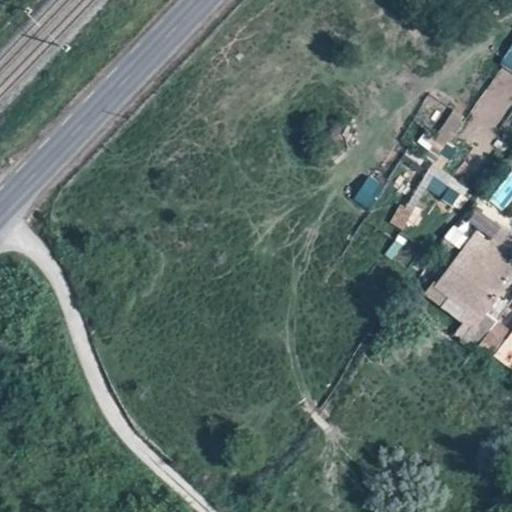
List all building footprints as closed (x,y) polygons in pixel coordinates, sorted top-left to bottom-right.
[(511,46),(501,62),(511,69),(511,46)] [(451,147),(465,120),(452,113),(438,141),(451,147)] [(509,210),(511,203),(511,170),(510,169),(492,201),(509,210)] [(371,210),(383,185),(367,177),(355,203),(371,210)] [(464,254),(504,284),(511,273),(511,261),(478,236),(464,254)] [(473,326),(504,284),(464,254),(440,284),(468,306),(461,316),(473,326)] [(511,332),(503,345),(511,351),(511,332)] [(491,336),(487,333),(480,343),(484,346),(491,336)]
